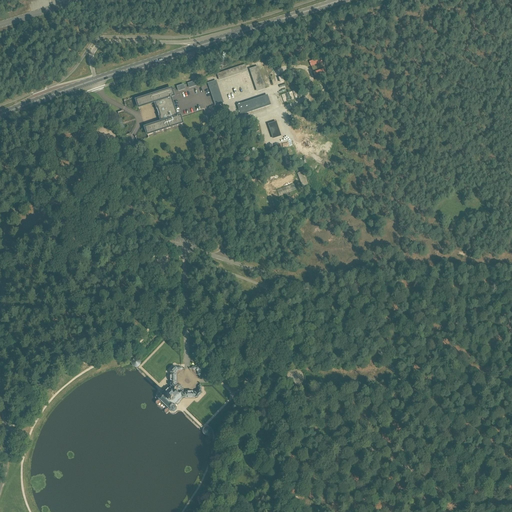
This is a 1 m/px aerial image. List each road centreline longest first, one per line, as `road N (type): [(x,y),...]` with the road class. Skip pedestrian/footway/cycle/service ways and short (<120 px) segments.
road 1 (unclassified): [(220,258),(327,298),(474,461),(504,511)]
road 2 (track): [(418,0),(301,36),(277,69)]
road 3 (primary): [(208,42),(101,43),(90,56),(95,79)]
road 4 (unclassified): [(195,122),(205,136),(220,258)]
road 5 (primary): [(208,42),(340,0)]
